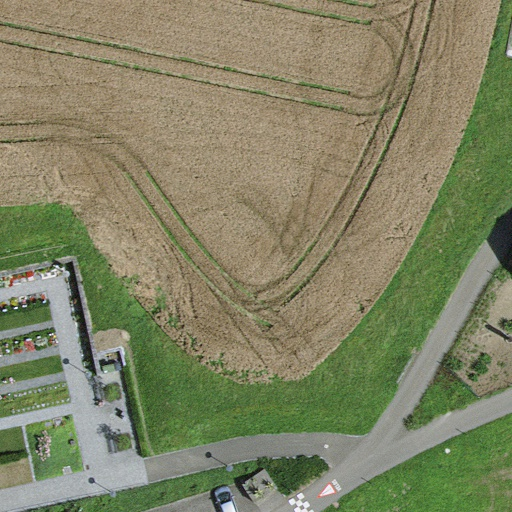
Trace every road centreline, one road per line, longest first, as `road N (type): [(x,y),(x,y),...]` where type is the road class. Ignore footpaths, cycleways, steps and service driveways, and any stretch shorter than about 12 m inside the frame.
road 1 (unclassified): [(511,214),(492,229),(367,466)]
road 2 (residential): [(367,466),(511,400)]
